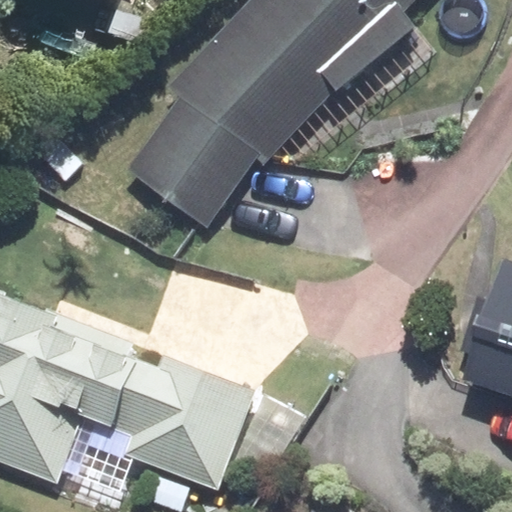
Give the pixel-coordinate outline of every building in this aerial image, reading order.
[(189,102),(136,177),(211,234),(264,168),(292,145),(308,165),(444,54),(410,12),(421,0),(263,0),(177,93),(189,102)] [(511,273),(470,387),(511,402),(511,273)] [(258,397),(1,297),(0,299),(0,465),(61,489),(67,473),(167,511),(183,511),(191,491),(218,502),(258,397)] [(412,425),(338,392),(307,462),(381,495),(412,425)] [(308,418),(276,401),(248,456),(280,472),(308,418)]
